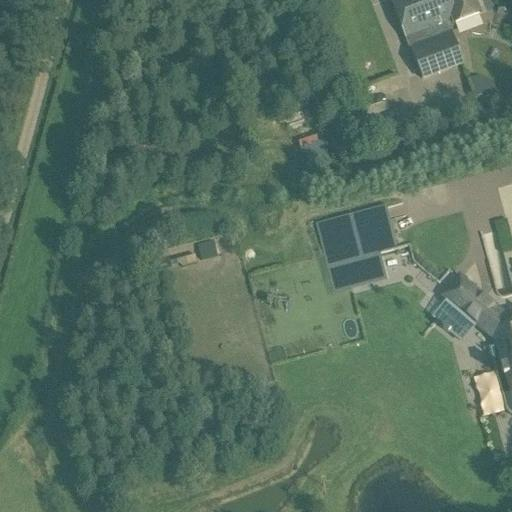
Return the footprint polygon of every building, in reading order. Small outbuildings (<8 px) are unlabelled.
[(454,26),(483,15),(476,0),(392,0),(406,38),(451,21),(454,26)] [(420,74),(461,58),(450,33),(411,49),(420,74)] [(393,85),(358,92),(360,102),(395,95),(393,85)] [(386,206),(317,225),(335,293),(387,279),(380,254),(398,249),(386,206)] [(460,279),(445,297),(448,300),(475,322),(478,318),(482,321),(495,333),(499,347),(490,349),(505,409),(507,413),(510,416),(511,416),(511,324),(510,323),(499,314),(499,313),(498,313),(499,312),(497,311),(492,307),(491,306),(489,304),(485,301),(480,297),(478,294),(475,293),(460,279)]
